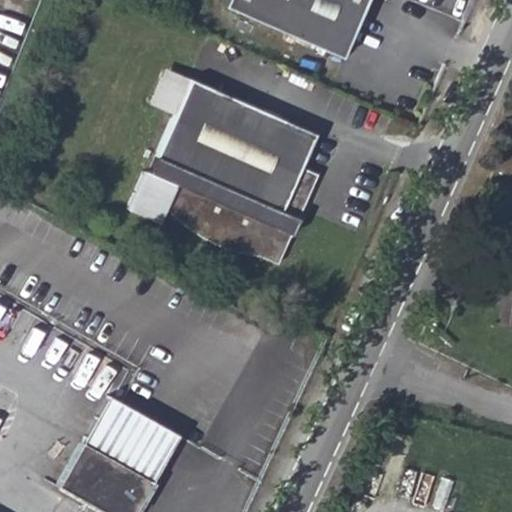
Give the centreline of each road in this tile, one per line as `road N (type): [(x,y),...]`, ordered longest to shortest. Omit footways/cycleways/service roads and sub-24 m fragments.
road 1 (residential): [(291,511),(511,25)]
road 2 (unknown): [(14,494),(29,405),(0,355)]
